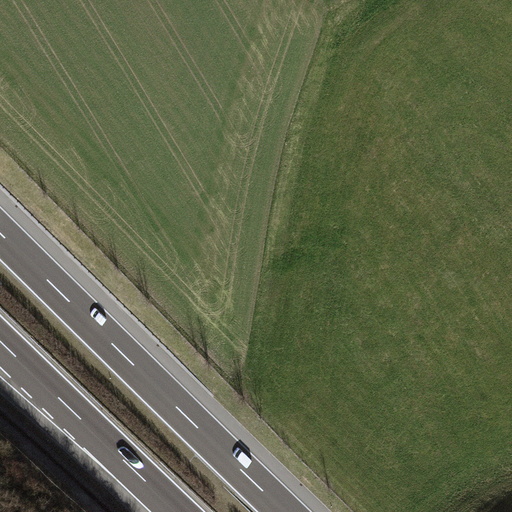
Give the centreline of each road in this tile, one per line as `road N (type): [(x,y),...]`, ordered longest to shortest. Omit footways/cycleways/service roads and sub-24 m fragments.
road 1 (motorway): [(286,511),(0,231)]
road 2 (motorway): [(0,342),(176,511)]
